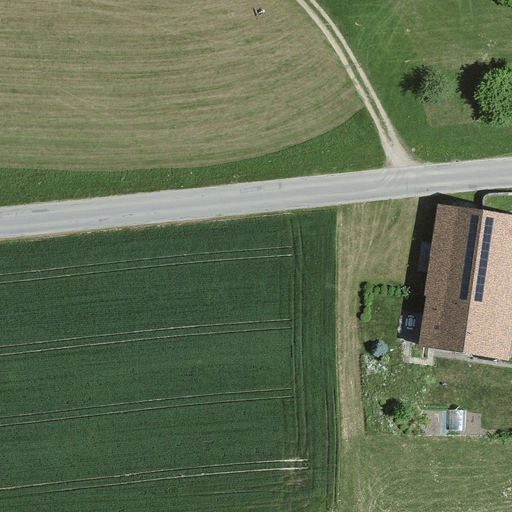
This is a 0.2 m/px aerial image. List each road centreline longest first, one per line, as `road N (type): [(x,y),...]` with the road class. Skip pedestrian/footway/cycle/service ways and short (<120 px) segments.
road 1 (tertiary): [(0,225),(511,173)]
road 2 (track): [(407,181),(360,69),(306,0)]
